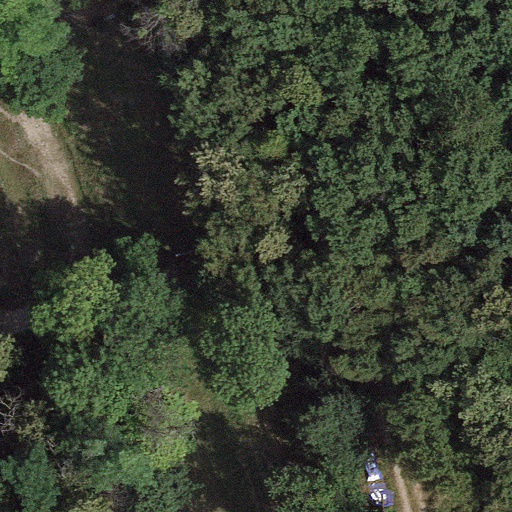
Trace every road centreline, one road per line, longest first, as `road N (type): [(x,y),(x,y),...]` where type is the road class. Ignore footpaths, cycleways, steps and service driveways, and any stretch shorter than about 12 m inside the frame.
road 1 (track): [(0,301),(145,290),(297,335)]
road 2 (track): [(397,511),(363,430),(297,335)]
